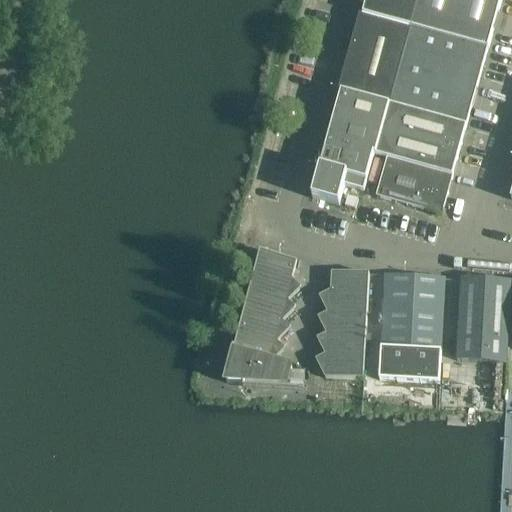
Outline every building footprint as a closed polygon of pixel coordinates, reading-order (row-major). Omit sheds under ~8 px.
[(411,30),(419,0),(368,0),(363,17),(411,30)] [(488,51),(502,0),(419,0),(411,30),(488,51)] [(411,30),(363,17),(360,17),(339,93),(342,94),(390,107),(411,30)] [(467,128),(488,51),(411,30),(390,107),(467,128)] [(382,136),(383,132),(390,107),(342,94),(334,123),(382,136)] [(460,153),(467,128),(390,107),(383,132),(460,153)] [(376,157),(382,136),(334,123),(326,152),(372,165),(375,157),(376,157)] [(453,179),(460,153),(383,132),(382,136),(376,157),(387,160),(388,160),(453,179)] [(364,193),(372,165),(326,152),(318,181),(345,188),(364,193)] [(442,217),(452,182),(453,179),(388,160),(387,160),(377,199),(442,217)] [(340,207),(345,188),(318,181),(313,200),(340,207)] [(356,210),(358,201),(348,198),(345,208),(356,210)] [(292,283),(297,263),(261,253),(255,274),(292,283)] [(300,291),(292,283),(255,274),(250,294),(287,304),(300,291)] [(369,297),(370,277),(370,276),(332,274),(331,295),(369,297)] [(442,354),(445,285),(445,281),(386,277),(380,382),(440,386),(442,354)] [(506,366),(511,286),(511,284),(462,281),(457,363),(506,366)] [(294,312),(287,304),(250,294),(244,315),(282,324),(294,312)] [(367,319),(369,297),(331,295),(321,300),(329,317),(367,319)] [(289,332),(282,324),(244,315),(239,335),(276,345),(289,332)] [(366,340),(367,319),(329,317),(319,321),(328,338),(366,340)] [(284,352),(276,345),(239,335),(234,355),(280,367),(282,363),(281,363),(275,361),(284,352)] [(365,361),(366,340),(328,338),(318,342),(327,359),(365,361)] [(288,389),(292,370),(280,367),(234,355),(233,356),(234,356),(227,385),(288,389)] [(364,382),(365,361),(327,359),(317,363),(326,380),(364,382)]
